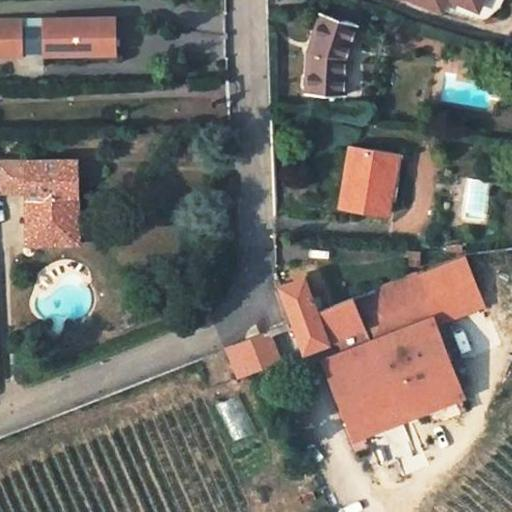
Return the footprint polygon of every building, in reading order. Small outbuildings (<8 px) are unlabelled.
[(455,14),(459,0),(491,11),(494,0),(415,0),(455,14)] [(336,14),(322,53),(320,94),(358,96),(359,58),(371,26),(336,14)] [(119,19),(103,20),(105,59),(119,58),(119,19)] [(49,60),(105,59),(103,20),(48,23),(48,31),(25,32),(25,26),(0,28),(0,63),(28,63),(29,53),(49,52),(49,60)] [(489,49),(462,41),(458,56),(486,63),(489,49)] [(402,190),(411,192),(412,189),(416,162),(366,153),(352,215),(396,223),(402,190)] [(0,205),(27,204),(28,240),(62,238),(61,227),(78,226),(75,166),(0,169),(0,205)] [(462,222),(485,225),(492,185),(469,181),(462,222)] [(61,227),(62,238),(28,240),(28,254),(79,252),(78,226),(61,227)] [(433,319),(436,325),(483,306),(464,259),(352,299),(363,327),(369,344),(433,319)] [(295,324),(304,349),(363,327),(352,299),(352,298),(318,311),(306,278),(281,287),(295,324)] [(369,344),(334,358),(364,433),(428,407),(460,395),(463,394),(436,325),(433,319),(369,344)] [(237,376),(279,360),(268,331),(226,348),(237,376)] [(364,433),(334,358),(324,363),(353,436),(364,433)] [(216,403),(232,440),(255,431),(239,393),(216,403)] [(460,395),(428,407),(434,421),(465,410),(460,395)]
